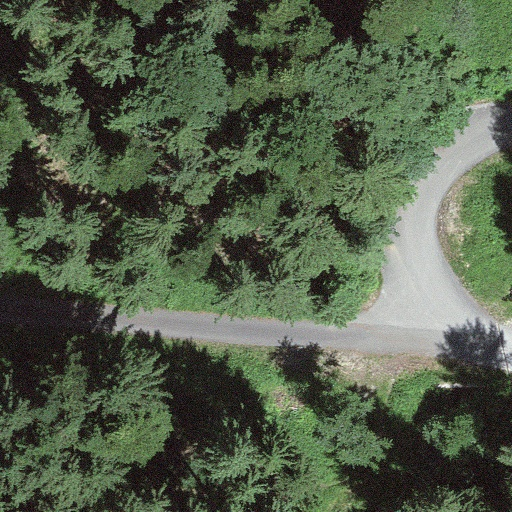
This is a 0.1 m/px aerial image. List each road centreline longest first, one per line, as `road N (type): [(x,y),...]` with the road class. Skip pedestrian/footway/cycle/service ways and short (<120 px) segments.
road 1 (track): [(423,317),(347,338),(195,332),(0,309)]
road 2 (track): [(423,317),(413,251),(424,188),(460,149),(511,136)]
